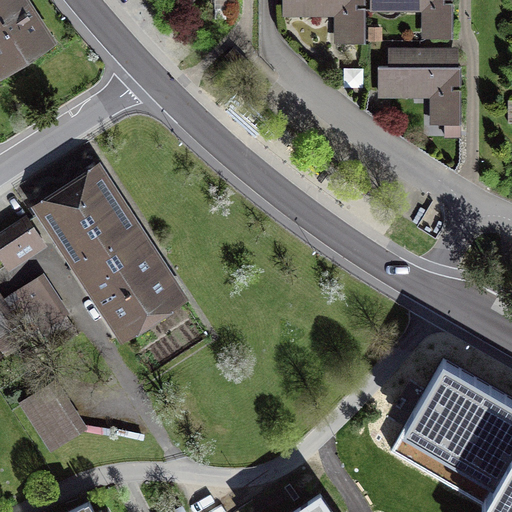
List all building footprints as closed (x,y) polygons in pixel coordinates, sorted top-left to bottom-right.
[(44,43),(16,0),(0,0),(0,59),(6,68),(44,43)] [(282,0),(283,10),(318,10),(318,3),(333,3),(340,9),(340,41),(365,42),(365,8),(357,8),(357,3),(365,3),(365,0),(282,0)] [(370,0),(370,5),(406,5),(406,0),(423,0),(428,5),(428,37),(453,37),(453,3),(445,3),(444,0),(370,0)] [(234,47),(225,56),(250,80),(259,72),(234,47)] [(388,50),(388,65),(379,66),(378,91),(414,91),(414,84),(428,84),(436,91),(436,124),(461,123),(461,90),(453,90),(453,85),(461,85),(461,66),(456,66),(456,54),(449,47),(443,53),(431,53),(431,50),(388,50)] [(50,205),(69,234),(112,207),(92,177),(50,205)] [(69,234),(97,277),(139,249),(112,207),(69,234)] [(39,242),(26,220),(0,237),(0,243),(11,260),(39,242)] [(90,282),(118,325),(168,293),(139,249),(97,277),(90,282)] [(40,278),(19,292),(30,309),(21,315),(32,331),(41,326),(62,312),(40,278)] [(0,307),(0,328),(9,322),(0,307)] [(62,312),(41,326),(54,347),(76,333),(63,312),(62,312)] [(38,341),(29,347),(33,354),(43,349),(38,341)] [(511,511),(511,399),(452,365),(448,372),(439,367),(427,388),(416,381),(376,451),(482,511),(511,511)] [(54,383),(24,403),(52,445),(82,425),(54,383)] [(333,511),(320,492),(291,511),(333,511)] [(91,511),(86,501),(64,511),(91,511)]
